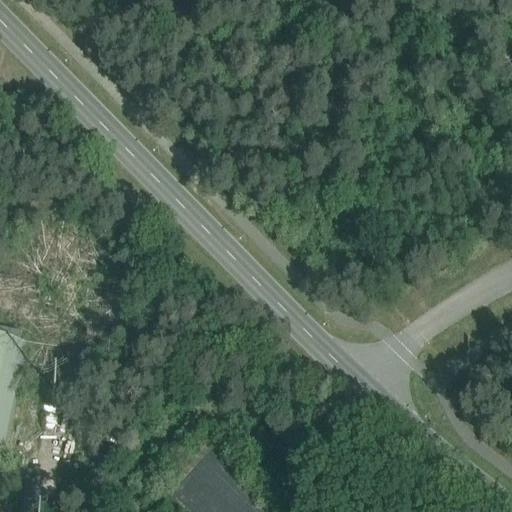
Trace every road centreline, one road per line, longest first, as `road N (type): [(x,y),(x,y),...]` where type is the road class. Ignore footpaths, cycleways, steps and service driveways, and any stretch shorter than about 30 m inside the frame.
road 1 (tertiary): [(363,388),(0,22)]
road 2 (tertiary): [(511,508),(363,388)]
road 3 (unclassified): [(363,388),(400,351),(511,278)]
